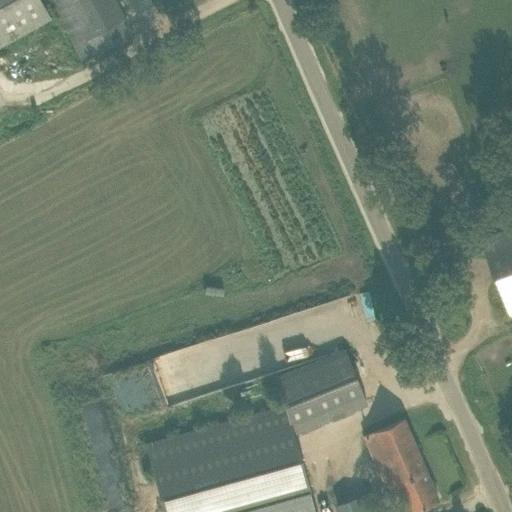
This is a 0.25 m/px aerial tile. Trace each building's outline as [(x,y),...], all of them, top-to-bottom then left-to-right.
[(39,0),(0,0),(0,48),(51,20),(39,0)] [(55,0),(89,60),(135,35),(115,0),(55,0)] [(509,315),(511,313),(511,227),(482,239),(509,315)] [(280,405),(145,443),(163,511),(314,511),(310,496),(293,435),(366,405),(343,349),(274,377),(273,378),(280,405)] [(406,511),(438,499),(403,419),(363,436),(387,491),(396,488),(406,511)]
